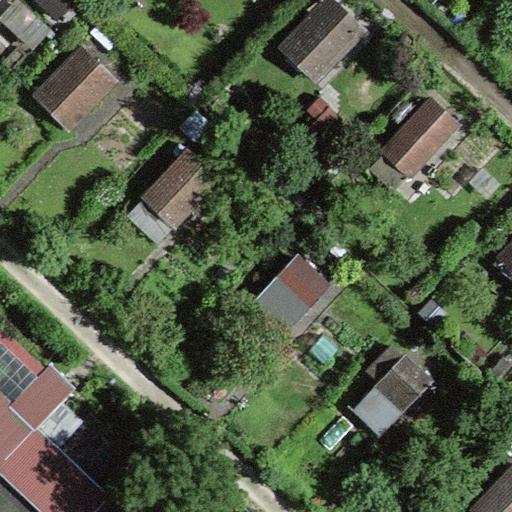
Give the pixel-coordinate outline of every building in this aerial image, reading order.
[(330,1),(305,26),(335,55),(360,30),(330,1)] [(305,26),(287,45),(318,73),(335,55),(305,26)] [(81,51),(57,76),(86,105),(111,80),(81,51)] [(57,76),(40,95),(69,123),(86,105),(57,76)] [(433,98),(405,128),(430,152),(458,122),(433,98)] [(405,128),(384,150),(410,174),(430,152),(405,128)] [(189,151),(154,186),(182,213),(217,177),(189,151)] [(154,186),(130,213),(158,239),(182,213),(154,186)] [(511,243),(500,257),(511,268),(511,243)] [(299,256),(279,276),(281,278),(308,305),(328,286),(299,256)] [(308,305),(281,278),(260,298),(288,326),(308,305)] [(432,300),(421,312),(435,324),(445,312),(432,300)] [(380,380),(375,385),(402,410),(431,379),(393,345),(370,370),(380,380)] [(402,410),(375,385),(356,407),(382,431),(402,410)] [(0,393),(0,463),(50,511),(90,511),(107,495),(0,393)] [(511,470),(495,487),(511,503),(511,470)] [(511,511),(511,503),(495,487),(477,507),(482,511),(511,511)]
